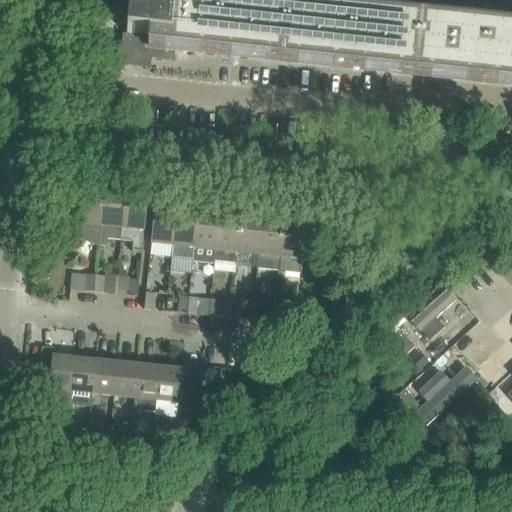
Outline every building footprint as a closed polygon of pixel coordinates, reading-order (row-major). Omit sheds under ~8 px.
[(131,0),(130,10),(129,10),(127,35),(128,35),(126,56),(174,61),(175,50),(511,85),(511,35),(413,25),(176,0),(131,0)] [(98,247),(104,194),(82,191),(82,192),(77,237),(90,246),(98,247)] [(107,240),(121,242),(126,196),(104,194),(98,247),(106,248),(107,240)] [(141,254),(142,244),(147,199),(126,196),(121,242),(120,252),(141,254)] [(154,211),(151,244),(172,247),(171,259),(176,214),(154,211)] [(176,214),(171,259),(192,261),(197,216),(176,214)] [(214,263),(214,262),(219,218),(197,216),(192,261),(214,263)] [(63,218),(52,217),(52,225),(62,226),(63,218)] [(235,264),(236,253),(240,220),(219,218),(214,262),(235,264)] [(256,270),(261,222),(240,220),(236,253),(257,256),(256,270)] [(261,222),(256,270),(270,271),(270,267),(279,268),(283,225),(261,222)] [(283,225),(279,268),(288,269),(288,273),(300,274),(302,260),(303,251),(305,227),(283,225)] [(85,292),(94,293),(95,276),(86,275),(85,292)] [(104,277),(95,276),(94,293),(103,294),(104,277)] [(129,281),(128,297),(137,298),(139,281),(129,281)] [(444,330),(436,321),(456,303),(447,293),(410,326),(428,345),(444,330)] [(145,294),(145,298),(144,310),(153,312),(155,295),(145,294)] [(179,298),(178,314),(187,315),(189,299),(179,298)] [(197,299),(189,299),(187,315),(196,316),(197,299)] [(221,318),(230,319),(232,303),(223,302),(221,318)] [(241,304),(232,303),(230,319),(239,320),(241,304)] [(264,323),(273,324),(275,307),(266,306),(264,323)] [(284,308),(275,307),(273,324),(282,325),(284,308)] [(391,341),(405,356),(414,348),(400,333),(391,341)] [(474,374),(454,353),(415,392),(426,402),(419,409),(429,418),(474,374)] [(39,370),(35,407),(52,408),(51,418),(67,419),(68,410),(69,406),(74,359),(73,359),(71,357),(66,356),(63,358),(52,357),(50,371),(39,370)] [(74,359),(69,406),(90,408),(91,396),(95,362),(74,359)] [(116,364),(95,362),(91,396),(113,398),(116,364)] [(113,398),(135,400),(138,366),(116,364),(113,398)] [(155,415),(160,368),(138,366),(135,400),(133,414),(144,415),(144,413),(155,414),(155,415)] [(176,418),(175,421),(188,422),(189,412),(199,413),(202,384),(201,384),(181,382),(182,371),(160,368),(155,415),(176,418)] [(511,377),(500,389),(511,402),(511,377)] [(409,415),(409,414),(418,406),(404,391),(395,399),(409,415)] [(75,430),(74,439),(87,440),(88,431),(75,430)] [(100,432),(88,431),(87,440),(99,442),(100,432)] [(118,434),(117,443),(130,445),(131,435),(118,434)] [(143,437),(131,435),(130,445),(142,446),(143,437)]
